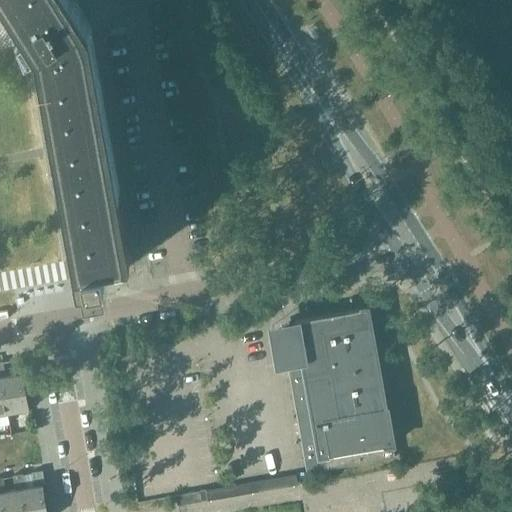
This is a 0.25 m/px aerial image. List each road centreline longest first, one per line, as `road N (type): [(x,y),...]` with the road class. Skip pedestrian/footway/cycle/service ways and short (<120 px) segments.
road 1 (residential): [(185,293),(134,16)]
road 2 (residential): [(185,293),(364,259),(391,240)]
road 3 (residential): [(88,511),(53,320)]
road 4 (secondary): [(391,240),(506,395)]
road 5 (secondary): [(506,395),(416,228)]
road 6 (secondary): [(416,228),(321,102)]
road 7 (secondary): [(321,102),(391,240)]
road 8 (residential): [(53,320),(185,293)]
road 9 (secondary): [(256,0),(321,102)]
